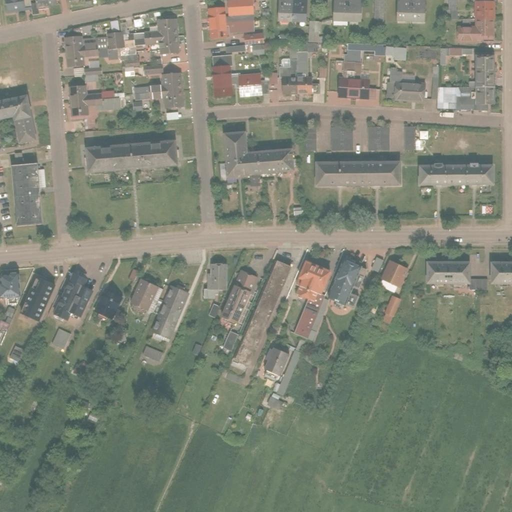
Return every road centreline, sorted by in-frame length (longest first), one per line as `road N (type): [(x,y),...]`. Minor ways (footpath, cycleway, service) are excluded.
road 1 (residential): [(508,122),(320,112),(199,116)]
road 2 (residential): [(208,241),(507,239)]
road 3 (residential): [(49,24),(67,253)]
road 4 (residential): [(67,253),(208,241)]
road 5 (residential): [(208,241),(199,116)]
road 6 (residential): [(508,0),(508,122)]
road 7 (residential): [(49,24),(167,0)]
